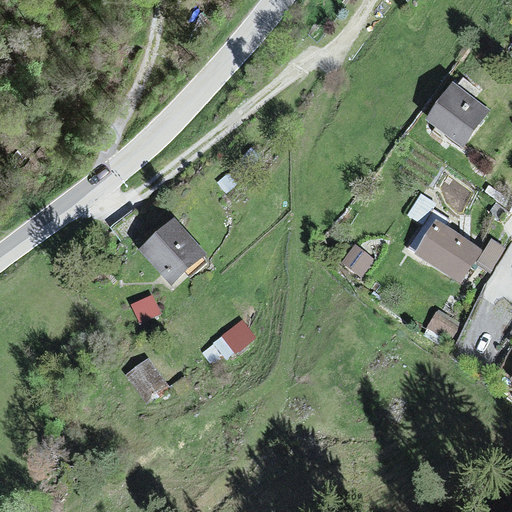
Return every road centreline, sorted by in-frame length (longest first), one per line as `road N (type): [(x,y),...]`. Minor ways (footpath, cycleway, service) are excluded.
road 1 (tertiary): [(0,258),(148,143),(277,0)]
road 2 (track): [(334,32),(292,148),(298,303),(278,394)]
